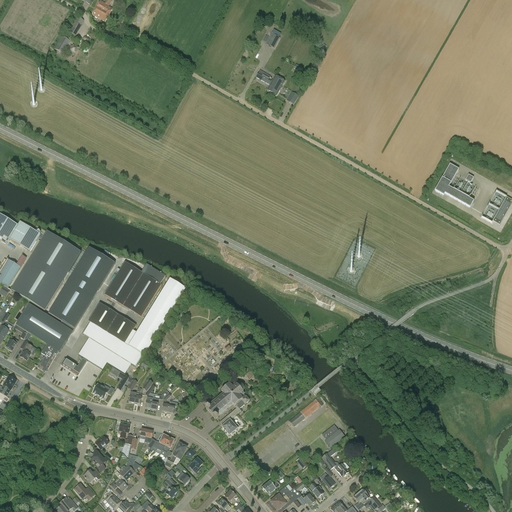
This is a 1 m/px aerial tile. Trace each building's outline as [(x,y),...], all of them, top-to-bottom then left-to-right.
[(100,1),(96,8),(92,15),(105,23),(112,10),(107,7),(108,6),(109,6),(112,1),(109,0),(107,0),(105,4),(100,1)] [(74,23),(68,33),(64,39),(62,37),(54,50),(62,54),(73,36),(75,38),(81,27),(83,23),(78,20),(76,24),(74,23)] [(274,49),(280,38),(271,34),(265,45),(274,49)] [(67,52),(73,56),(75,54),(75,55),(79,49),(73,45),(73,46),(71,45),(67,52)] [(271,81),(272,80),(269,79),(271,77),(260,71),(256,78),(269,85),(270,86),(272,81),(271,81)] [(269,85),(270,86),(267,91),(276,96),(284,82),(275,77),(272,81),(272,80),(271,81),(272,81),(270,86),(269,85)] [(291,93),(289,97),(296,101),(299,97),(291,93)] [(449,165),(442,179),(434,192),(443,197),(445,195),(470,209),(474,202),(468,199),(461,195),(453,190),(448,188),(458,170),(449,165)] [(468,175),(465,181),(468,183),(470,184),(473,178),(468,175)] [(511,204),(511,201),(507,198),(499,211),(493,223),(500,226),(511,204)] [(18,226),(5,218),(0,214),(0,238),(8,243),(10,240),(30,252),(31,250),(30,250),(39,234),(20,222),(18,226)] [(29,261),(23,270),(11,291),(45,312),(64,282),(81,253),(47,232),(29,261)] [(105,250),(102,256),(89,248),(72,276),(98,292),(115,264),(118,258),(105,250)] [(18,265),(22,267),(27,258),(23,256),(18,265)] [(0,284),(8,289),(21,268),(7,260),(0,271),(0,284)] [(146,265),(141,273),(125,263),(104,296),(141,318),(162,286),(160,285),(165,277),(146,265)] [(88,339),(74,362),(78,365),(82,358),(103,371),(107,364),(132,379),(138,369),(135,368),(142,356),(144,357),(185,290),(170,280),(128,347),(125,344),(136,327),(136,326),(99,304),(88,322),(90,323),(83,335),(88,339)] [(93,300),(67,284),(48,314),(75,330),(93,300)] [(3,287),(0,292),(0,295),(5,298),(10,291),(3,287)] [(29,305),(15,326),(23,331),(28,334),(24,340),(25,341),(28,342),(32,336),(47,346),(38,359),(41,361),(41,362),(37,368),(42,371),(42,372),(44,373),(46,373),(48,371),(48,370),(47,369),(52,361),(58,353),(59,354),(74,331),(70,328),(68,329),(29,305)] [(4,308),(0,313),(0,315),(3,317),(9,307),(8,307),(4,308)] [(5,325),(3,328),(1,326),(0,328),(0,344),(1,345),(9,331),(10,329),(5,325)] [(23,341),(24,340),(28,334),(23,331),(21,333),(22,334),(19,338),(23,341)] [(245,334),(241,337),(246,343),(250,339),(245,334)] [(12,338),(10,341),(9,340),(6,345),(7,345),(5,348),(12,352),(17,345),(16,345),(18,342),(12,338)] [(20,349),(23,350),(19,357),(27,362),(31,355),(30,354),(33,348),(28,345),(29,343),(25,341),(20,349)] [(61,366),(72,373),(76,367),(65,360),(61,366)] [(113,369),(110,374),(117,378),(117,376),(119,377),(119,378),(122,380),(117,389),(120,392),(128,379),(113,369)] [(249,381),(254,376),(250,371),(245,375),(249,381)] [(3,386),(0,391),(0,393),(7,398),(10,393),(8,392),(9,390),(11,391),(16,382),(8,377),(3,386)] [(133,380),(127,389),(132,392),(138,383),(133,380)] [(149,380),(142,389),(147,392),(153,383),(149,380)] [(105,386),(104,388),(98,384),(93,393),(97,395),(97,396),(100,397),(104,400),(105,400),(108,394),(111,395),(115,390),(111,388),(111,389),(105,386)] [(245,397),(244,395),(245,395),(243,393),(243,392),(244,391),(244,390),(244,389),(244,388),(244,387),(243,387),(243,386),(242,386),(242,385),(241,385),(240,385),(239,385),(238,385),(237,386),(237,385),(236,385),(235,384),(231,387),(230,385),(221,392),(223,394),(208,406),(205,408),(207,412),(208,411),(213,417),(212,417),(215,421),(218,418),(232,405),(234,407),(236,410),(239,410),(245,405),(250,401),(246,397),(245,397)] [(128,403),(134,404),(135,401),(136,397),(136,394),(130,393),(128,403)] [(169,394),(163,400),(165,402),(171,396),(169,394)] [(150,409),(151,410),(152,402),(153,400),(153,399),(147,398),(145,408),(148,409),(148,410),(150,410),(150,409)] [(152,402),(151,410),(152,411),(153,411),(154,410),(157,411),(159,400),(153,399),(153,400),(152,402)] [(294,428),(305,418),(305,419),(319,408),(319,409),(323,406),(317,399),(300,413),(301,413),(289,422),(294,428)] [(170,403),(169,406),(168,413),(173,414),(175,407),(176,408),(177,404),(170,403)] [(239,410),(236,410),(220,423),(222,427),(221,428),(229,437),(238,430),(240,428),(237,424),(234,426),(231,422),(231,421),(231,420),(241,412),(239,410)] [(125,440),(126,434),(129,434),(130,427),(120,425),(118,432),(121,433),(119,439),(125,440)] [(334,426),(322,436),(326,441),(338,431),(334,426)] [(141,430),(140,437),(139,439),(145,440),(146,438),(147,431),(141,430)] [(330,449),(344,437),(339,431),(325,442),(330,449)] [(163,435),(159,444),(156,442),(151,450),(154,452),(156,449),(162,452),(169,438),(163,435)] [(131,446),(133,437),(128,436),(127,441),(125,440),(124,445),(131,446)] [(95,444),(101,451),(103,449),(103,448),(109,444),(104,437),(99,441),(95,444)] [(162,462),(166,458),(171,454),(169,452),(170,449),(174,441),(169,438),(162,452),(166,453),(164,457),(163,457),(165,459),(162,462)] [(168,459),(166,458),(162,462),(161,463),(165,465),(164,466),(170,469),(172,466),(174,464),(177,466),(178,463),(179,463),(180,461),(183,456),(187,448),(179,444),(175,452),(172,457),(171,460),(168,459)] [(344,464),(340,467),(337,463),(334,463),(330,457),(337,452),(334,447),(331,449),(332,450),(321,458),(330,471),(334,468),(336,470),(341,478),(343,476),(344,477),(345,477),(346,477),(348,475),(348,474),(349,474),(346,471),(349,468),(345,464),(344,464)] [(190,450),(185,455),(190,460),(195,455),(190,450)] [(94,458),(91,461),(101,473),(105,469),(102,465),(107,461),(105,459),(103,460),(98,453),(94,455),(94,458)] [(197,459),(188,467),(196,475),(202,469),(200,467),(203,465),(197,459)] [(122,472),(129,478),(135,473),(134,472),(136,470),(132,466),(132,465),(129,468),(128,466),(126,468),(124,467),(123,467),(121,469),(121,470),(123,472),(122,472)] [(144,475),(148,471),(146,468),(139,473),(143,477),(145,475),(144,475)] [(324,471),(330,478),(333,475),(327,468),(324,471)] [(361,473),(365,479),(369,476),(365,469),(361,473)] [(280,479),(284,476),(280,470),(275,473),(280,479)] [(92,474),(90,471),(83,477),(90,484),(95,480),(96,482),(101,479),(95,472),(92,474)] [(129,478),(122,472),(119,475),(117,472),(115,475),(121,480),(122,479),(123,481),(124,480),(126,481),(129,478)] [(164,497),(166,495),(172,500),(174,497),(173,497),(177,493),(174,490),(176,488),(175,487),(176,485),(170,479),(172,477),(168,473),(166,476),(167,477),(164,479),(166,481),(163,485),(166,488),(161,494),(164,497)] [(185,476),(183,478),(180,475),(177,479),(180,481),(185,486),(190,480),(185,476)] [(323,482),(329,490),(332,487),(333,488),(334,487),(334,485),(335,485),(328,477),(323,482)] [(121,480),(115,486),(113,483),(110,486),(115,490),(117,488),(122,492),(128,487),(126,485),(128,483),(126,481),(124,480),(123,481),(122,479),(121,480)] [(277,482),(272,486),(269,483),(262,489),(267,495),(269,493),(270,494),(275,490),(280,486),(277,482)] [(295,488),(299,492),(305,486),(302,482),(295,488)] [(319,488),(318,488),(314,484),(309,488),(313,492),(313,493),(318,499),(319,498),(320,499),(321,498),(321,497),(323,494),(321,491),(321,490),(319,488)] [(88,501),(92,498),(94,496),(88,488),(85,491),(80,485),(74,490),(82,500),(85,498),(88,501)] [(270,503),(267,505),(272,511),(271,511),(282,511),(293,503),(296,501),(301,497),(297,492),(294,489),(290,492),(286,487),(280,492),(278,493),(279,495),(270,503)] [(367,492),(365,493),(363,490),(358,494),(363,500),(369,507),(370,507),(374,511),(381,505),(374,497),(371,500),(368,496),(369,495),(370,494),(368,492),(367,492)] [(230,503),(230,502),(234,506),(236,503),(233,500),(236,497),(231,492),(225,498),(230,503)] [(117,499),(114,496),(111,494),(105,501),(107,503),(105,505),(106,506),(107,507),(108,508),(110,506),(117,499)] [(363,500),(358,494),(354,497),(359,504),(358,505),(355,507),(358,511),(364,507),(366,510),(369,507),(363,500)] [(303,495),(298,500),(301,503),(304,506),(307,504),(309,507),(312,505),(313,506),(315,504),(315,503),(315,502),(309,495),(306,498),(303,495)] [(60,504),(61,506),(66,511),(68,511),(72,509),(74,511),(77,509),(71,501),(68,503),(65,499),(60,504)] [(120,503),(117,499),(110,506),(113,510),(114,510),(116,511),(119,509),(118,507),(119,506),(118,505),(120,503)] [(218,505),(221,509),(224,511),(225,509),(228,511),(231,509),(228,506),(222,500),(218,505)] [(119,506),(118,507),(119,509),(122,511),(125,511),(128,510),(131,507),(129,505),(125,501),(124,503),(121,501),(120,502),(120,503),(118,505),(119,506)] [(138,503),(134,508),(138,511),(142,507),(138,503)] [(159,511),(156,508),(155,510),(149,503),(144,508),(147,511),(159,511)] [(356,511),(352,507),(346,511),(339,503),(335,507),(339,511),(356,511)] [(390,503),(385,507),(388,511),(391,511),(395,509),(390,503)]
